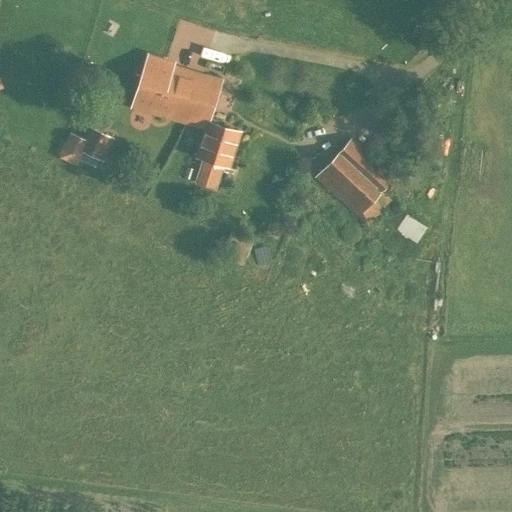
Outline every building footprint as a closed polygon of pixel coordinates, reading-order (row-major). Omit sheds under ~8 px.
[(132,105),(187,123),(202,74),(173,64),(174,63),(147,55),(132,105)] [(202,74),(187,123),(206,129),(197,156),(204,158),(196,181),(214,186),(221,164),(228,166),(239,131),(208,121),(221,79),(202,74)] [(79,161),(94,168),(98,159),(104,161),(114,138),(88,126),(83,138),(70,132),(58,157),(77,166),(79,161)] [(314,177),(368,225),(391,199),(381,191),(394,176),(352,136),(314,177)] [(420,241),(429,224),(407,213),(398,231),(420,241)] [(264,233),(277,239),(283,227),(270,221),(264,233)]
